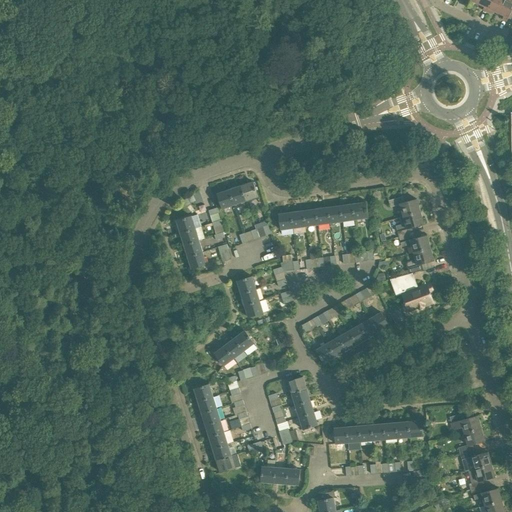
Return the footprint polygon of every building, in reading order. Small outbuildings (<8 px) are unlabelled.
[(492,0),(480,0),(479,4),(484,7),(483,10),(487,12),(492,0)] [(492,0),(487,12),(491,14),(493,11),(498,13),(504,0),(492,0)] [(511,10),(511,1),(509,0),(504,0),(498,13),(504,16),(502,19),(507,21),(511,10)] [(457,144),(454,145),(458,154),(462,152),(457,144)] [(241,186),(246,201),(258,197),(253,182),(241,186)] [(241,186),(229,190),(234,205),(246,201),(241,186)] [(234,205),(229,190),(217,194),(222,209),(234,205)] [(399,218),(421,212),(417,199),(405,203),(403,196),(389,200),(391,206),(400,204),(403,216),(399,217),(399,218)] [(353,204),(355,220),(368,218),(366,202),(353,204)] [(353,204),(341,205),(343,222),(355,220),(353,204)] [(343,222),(341,205),(328,207),(331,223),(343,222)] [(217,207),(212,209),(208,210),(210,216),(219,212),(217,207)] [(328,207),(316,209),(318,225),(331,223),(328,207)] [(318,225),(316,209),(304,210),(306,227),(318,225)] [(306,227),(304,210),(292,212),(294,228),(306,227)] [(294,228),(292,212),(279,214),(281,230),(294,228)] [(421,212),(399,218),(401,224),(396,226),(399,237),(413,233),(412,228),(424,224),(421,212)] [(181,233),(195,228),(191,216),(177,221),(181,233)] [(214,228),(223,225),(221,220),(213,222),(214,228)] [(263,227),(266,235),(271,233),(268,225),(263,227)] [(195,228),(181,233),(184,245),(199,240),(195,228)] [(254,240),(259,238),(256,229),(251,231),(254,240)] [(223,232),(216,234),(214,235),(216,240),(225,237),(223,232)] [(242,243),(248,242),(245,233),(239,235),(242,243)] [(415,239),(413,233),(399,237),(401,243),(402,242),(403,248),(412,246),(413,252),(430,247),(427,235),(415,239)] [(203,252),(199,240),(184,245),(188,256),(203,252)] [(227,244),(218,247),(220,252),(229,249),(227,244)] [(430,247),(413,252),(416,259),(408,262),(407,264),(409,274),(413,273),(423,270),(422,264),(434,260),(430,247)] [(206,264),(203,252),(188,256),(192,268),(206,264)] [(380,262),(378,267),(380,267),(388,266),(390,262),(390,259),(380,262)] [(283,272),(282,267),(273,269),(275,275),(283,272)] [(378,274),(375,282),(388,279),(383,273),(378,274)] [(413,273),(409,274),(390,280),(396,296),(403,293),(409,311),(432,302),(428,291),(431,290),(429,285),(426,286),(426,285),(418,287),(413,273)] [(241,293),(256,289),(252,277),(237,281),(241,293)] [(260,300),(256,289),(241,293),(245,305),(260,300)] [(356,294),(360,302),(365,300),(360,292),(356,294)] [(345,300),(350,308),(354,306),(349,298),(345,300)] [(260,300),(245,305),(248,317),(263,312),(260,300)] [(343,312),(339,304),(335,306),(339,314),(343,312)] [(328,310),(324,313),(328,320),(332,318),(328,310)] [(370,319),(378,333),(389,326),(381,313),(370,319)] [(317,316),(313,319),(318,327),(322,324),(317,316)] [(370,319),(359,325),(367,339),(378,333),(370,319)] [(311,331),(306,323),(302,325),(307,333),(311,331)] [(257,328),(261,339),(270,336),(266,325),(257,328)] [(367,339),(359,325),(349,331),(356,345),(367,339)] [(244,331),(234,338),(244,351),(254,343),(244,331)] [(349,331),(338,338),(346,351),(356,345),(349,331)] [(276,340),(279,349),(288,345),(285,336),(276,340)] [(244,351),(234,338),(225,346),(234,358),(244,351)] [(338,338),(327,344),(335,357),(346,351),(338,338)] [(335,357),(327,344),(316,350),(324,364),(335,357)] [(234,358),(225,346),(215,353),(224,366),(234,358)] [(263,363),(266,373),(271,371),(268,362),(263,363)] [(241,380),(246,379),(243,370),(238,371),(241,380)] [(237,381),(235,375),(226,378),(228,383),(237,381)] [(292,394),(307,389),(303,377),(288,382),(292,394)] [(198,401),(212,396),(209,384),(194,389),(198,401)] [(240,393),(239,387),(230,390),(232,396),(240,393)] [(310,401),(307,389),(292,394),(296,406),(310,401)] [(270,401),(279,398),(277,393),(268,396),(270,401)] [(212,396),(198,401),(202,413),(216,408),(212,396)] [(310,401),(296,406),(299,417),(314,413),(310,401)] [(273,413),(282,410),(281,404),(272,407),(273,413)] [(216,408),(202,413),(205,424),(220,420),(216,408)] [(248,416),(246,411),(237,414),(239,419),(248,416)] [(318,425),(314,413),(299,417),(303,429),(318,425)] [(464,433),(482,428),(478,416),(466,419),(464,413),(450,417),(451,423),(450,423),(452,430),(463,427),(464,433)] [(277,424),(286,422),(284,416),(275,419),(277,424)] [(223,432),(220,420),(205,424),(209,436),(223,432)] [(408,422),(410,437),(422,436),(421,421),(408,422)] [(408,422),(396,423),(397,438),(410,437),(408,422)] [(251,428),(250,423),(241,426),(243,431),(251,428)] [(396,423),(384,424),(385,439),(397,438),(396,423)] [(385,439),(384,424),(372,425),(373,440),(385,439)] [(372,425),(359,426),(361,441),(373,440),(372,425)] [(359,426),(347,427),(348,442),(361,441),(359,426)] [(348,442),(347,427),(334,428),(336,444),(348,442)] [(482,428),(464,433),(468,446),(459,448),(460,454),(474,450),(473,444),(485,441),(482,428)] [(227,443),(223,432),(209,436),(213,448),(227,443)] [(263,435),(266,451),(281,449),(279,433),(263,435)] [(227,443),(213,448),(216,460),(231,455),(227,443)] [(476,456),(474,450),(460,454),(465,471),(474,469),(475,469),(492,464),(488,452),(476,456)] [(231,455),(216,460),(220,472),(241,465),(237,453),(231,455)] [(492,464),(475,469),(477,476),(470,478),(470,480),(468,481),(471,490),(484,486),(483,480),(495,477),(492,464)] [(273,483),(275,468),(262,467),(261,482),(273,483)] [(275,468),(273,483),(285,484),(287,469),(275,468)] [(287,469),(285,484),(298,485),(299,470),(287,469)] [(486,492),(484,486),(471,490),(472,496),(474,495),(475,501),(480,500),(482,507),(485,506),(502,501),(498,488),(486,492)] [(325,511),(336,510),(334,498),(318,501),(320,511),(325,511)] [(442,507),(438,501),(434,503),(438,510),(442,507)] [(485,506),(486,511),(505,511),(502,501),(485,506)]
